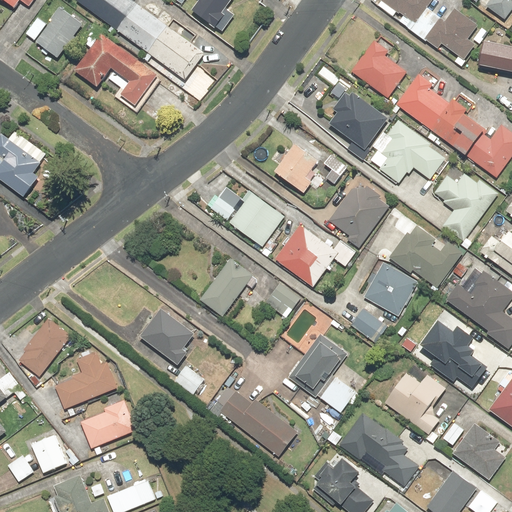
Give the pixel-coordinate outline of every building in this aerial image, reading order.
[(0,0),(0,1),(13,11),(19,2),(29,9),(35,0),(0,0)] [(76,0),(75,2),(184,82),(204,55),(129,0),(76,0)] [(199,0),(190,12),(214,30),(227,13),(225,11),(233,0),(199,0)] [(379,0),(378,2),(383,5),(384,6),(394,13),(414,26),(432,0),(379,0)] [(511,0),(491,0),(486,8),(506,23),(511,13),(511,0)] [(48,26),(34,44),(57,61),(83,26),(60,9),(48,26)] [(464,63),(476,48),(468,41),(476,30),(453,13),(445,24),(440,20),(424,41),(438,51),(442,46),(464,63)] [(37,18),(24,36),(34,44),(48,26),(37,18)] [(482,29),(473,41),(480,45),(488,34),(482,29)] [(101,36),(74,73),(97,90),(112,69),(131,82),(119,98),(134,109),(157,78),(101,36)] [(351,73),(387,100),(407,74),(384,57),(387,53),(374,43),(351,73)] [(511,47),(483,43),(479,70),(511,74),(511,47)] [(418,75),(396,105),(495,180),(511,158),(511,134),(502,126),(492,140),(462,118),(467,112),(453,101),(448,107),(427,91),(432,86),(418,75)] [(349,98),(344,94),(331,111),(337,115),(328,127),(365,154),(389,123),(352,95),(349,98)] [(430,182),(447,159),(398,122),(369,160),(401,184),(412,168),(430,182)] [(8,141),(0,134),(0,182),(24,200),(39,180),(33,175),(46,157),(14,133),(8,141)] [(290,153),(283,148),(274,160),(280,165),(273,175),(303,196),(318,175),(312,171),(317,163),(295,147),(290,153)] [(331,155),(323,166),(331,172),(325,180),(334,187),(348,168),(331,155)] [(442,227),(463,243),(500,194),(480,180),(477,185),(464,175),(457,184),(447,177),(434,195),(444,202),(443,204),(454,212),(442,227)] [(347,241),(359,250),(389,208),(378,201),(380,198),(367,188),(364,191),(356,185),(328,223),(349,238),(347,241)] [(251,193),(248,192),(235,210),(238,212),(229,225),(263,249),(261,251),(269,257),(277,246),(269,240),(285,217),(252,194),(251,193)] [(235,210),(219,199),(211,210),(227,221),(235,210)] [(274,262),(314,290),(334,261),(345,269),(356,254),(339,242),(333,251),(299,227),(274,262)] [(511,233),(510,232),(500,245),(492,239),(481,254),(511,277),(511,233)] [(432,286),(437,290),(464,252),(460,249),(449,242),(437,258),(420,246),(415,253),(400,243),(388,260),(410,275),(412,272),(432,286)] [(475,263),(466,256),(452,272),(461,280),(475,263)] [(200,302),(222,319),(253,278),(230,261),(200,302)] [(364,299),(398,319),(418,284),(383,264),(364,299)] [(508,351),(511,345),(511,320),(502,314),(511,300),(511,293),(483,273),(482,275),(475,269),(461,289),(457,287),(445,303),(488,333),(486,336),(508,351)] [(280,283),(264,306),(286,321),(300,301),(302,298),(280,283)] [(350,328),(374,345),(388,325),(364,308),(350,328)] [(139,339),(177,368),(187,355),(182,352),(194,336),(161,311),(139,339)] [(39,379),(72,338),(49,319),(24,350),(27,352),(19,363),(39,379)] [(454,333),(439,322),(419,349),(446,368),(449,363),(471,380),(473,377),(478,380),(486,370),(468,357),(471,353),(467,349),(474,339),(459,328),(454,333)] [(328,385),(348,356),(319,335),(288,378),(312,394),(322,380),(328,385)] [(55,388),(64,411),(117,390),(106,363),(101,365),(97,354),(78,362),(82,374),(73,378),(74,381),(55,388)] [(184,365),(172,382),(193,396),(205,380),(184,365)] [(26,397),(9,373),(0,380),(0,438),(7,434),(0,424),(0,403),(14,393),(20,401),(26,397)] [(408,374),(385,405),(428,437),(440,422),(429,414),(446,390),(427,376),(421,383),(408,374)] [(320,400),(341,415),(356,394),(335,379),(320,400)] [(511,379),(488,412),(511,429),(511,379)] [(238,390),(220,415),(279,457),(297,432),(238,390)] [(92,450),(137,432),(124,401),(104,409),(106,414),(81,424),(92,450)] [(410,449),(362,414),(338,447),(359,463),(365,455),(383,468),(380,472),(404,489),(419,468),(404,457),(410,449)] [(455,423),(443,440),(453,448),(465,431),(455,423)] [(474,424),(452,455),(489,481),(505,459),(494,451),(500,443),(474,424)] [(336,447),(343,438),(334,431),(327,441),(336,447)] [(55,436),(31,448),(44,475),(68,463),(55,436)] [(34,473),(22,456),(7,468),(19,484),(34,473)] [(336,470),(326,463),(315,478),(320,482),(315,489),(345,511),(366,511),(373,502),(356,489),(359,484),(355,481),(359,475),(342,463),(336,470)] [(426,466),(416,480),(428,488),(437,475),(438,474),(427,465),(426,466)] [(454,472),(426,510),(428,511),(463,511),(480,490),(454,472)] [(53,488),(57,497),(52,499),(57,511),(107,511),(102,500),(91,504),(79,478),(53,488)] [(128,511),(156,501),(149,482),(107,499),(112,511),(128,511)]
